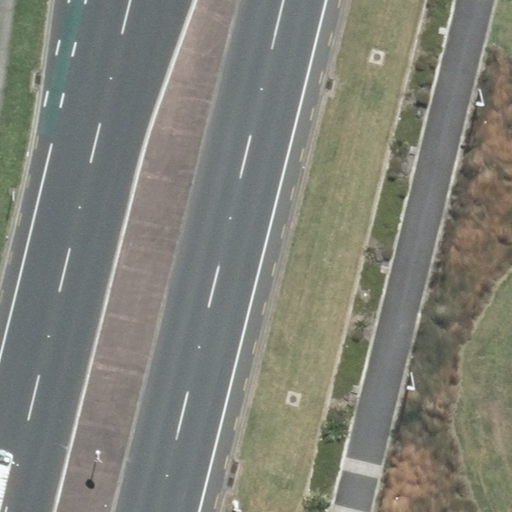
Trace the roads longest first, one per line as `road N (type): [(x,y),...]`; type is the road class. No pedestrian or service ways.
road 1 (secondary): [(284,0),(145,511)]
road 2 (secondary): [(0,455),(115,0)]
